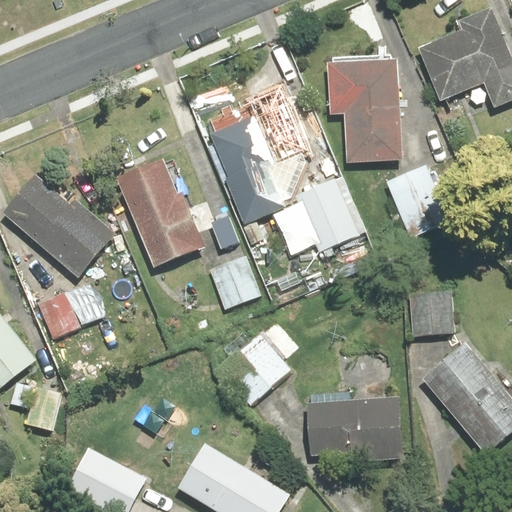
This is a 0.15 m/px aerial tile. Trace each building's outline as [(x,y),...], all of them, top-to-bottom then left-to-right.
[(470,33),(424,53),(447,103),(490,84),(502,110),(511,105),(511,33),(500,7),(465,22),(470,33)] [(408,55),(335,55),(335,119),(349,118),(349,164),(409,163),(408,55)] [(318,151),(291,81),(256,95),(265,116),(216,135),(251,225),(294,208),(278,166),(318,151)] [(174,154),(123,176),(164,271),(215,249),(174,154)] [(47,167),(7,215),(89,282),(128,234),(47,167)] [(434,167),(393,184),(415,239),(457,222),(434,167)] [(347,177),(300,198),(326,255),(373,234),(347,177)] [(249,253),(215,267),(232,310),(267,296),(249,253)] [(459,288),(413,288),(414,336),(459,336),(459,288)] [(72,292),(41,307),(56,340),(87,325),(72,292)] [(0,300),(0,391),(1,392),(45,357),(0,300)] [(501,339),(504,340),(505,340),(507,340),(509,339),(511,338),(511,337),(511,310),(509,309),(506,309),(503,309),(501,309),(498,310),(496,312),(494,313),(492,316),(491,318),(490,320),(490,323),(490,326),(490,328),(491,331),(493,333),(494,335),(496,337),(499,338),(501,339)] [(268,330),(221,369),(254,409),(301,369),(268,330)] [(511,389),(468,341),(426,378),(493,455),(511,438),(511,389)] [(68,393),(19,380),(13,404),(35,410),(30,426),(57,433),(68,393)] [(410,395),(315,396),(315,461),(411,460),(410,395)] [(212,440),(182,487),(221,511),(288,511),(299,496),(212,440)] [(137,511),(156,476),(92,445),(69,492),(108,511),(137,511)]
